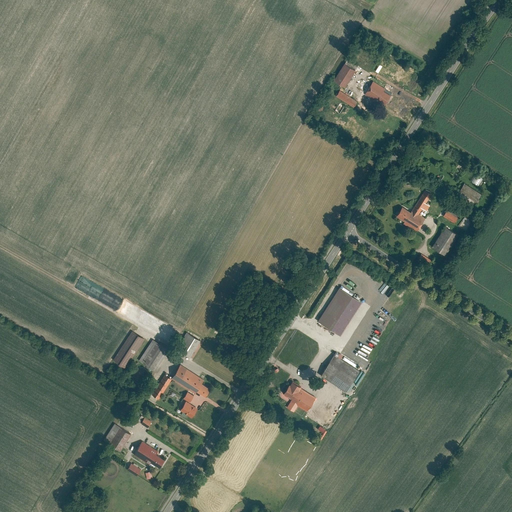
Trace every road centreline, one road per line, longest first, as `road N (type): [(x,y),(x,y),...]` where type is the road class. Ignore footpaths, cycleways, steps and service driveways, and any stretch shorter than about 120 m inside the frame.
road 1 (tertiary): [(347,231),(166,511)]
road 2 (tertiary): [(500,0),(347,231)]
road 3 (tertiary): [(511,338),(347,231)]
